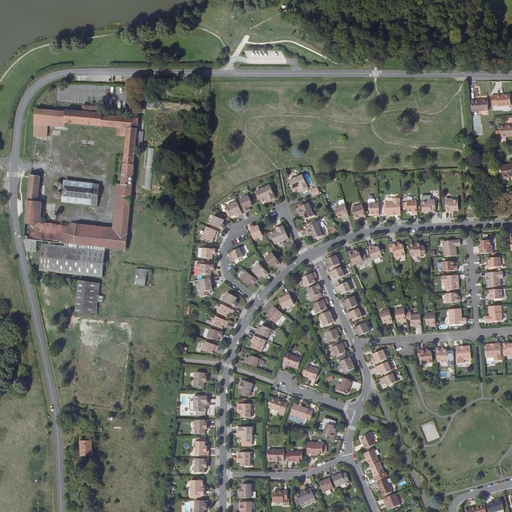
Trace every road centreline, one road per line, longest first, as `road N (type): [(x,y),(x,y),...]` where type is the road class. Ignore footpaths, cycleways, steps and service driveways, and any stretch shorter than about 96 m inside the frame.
road 1 (secondary): [(511,74),(65,73),(39,82),(20,101),(9,161)]
road 2 (secondary): [(9,161),(14,229),(53,401),(61,511)]
road 3 (residential): [(223,475),(228,366),(258,301)]
road 4 (residential): [(313,252),(376,231),(467,224)]
road 5 (residential): [(223,475),(305,474),(349,456)]
road 6 (residential): [(354,343),(476,334)]
